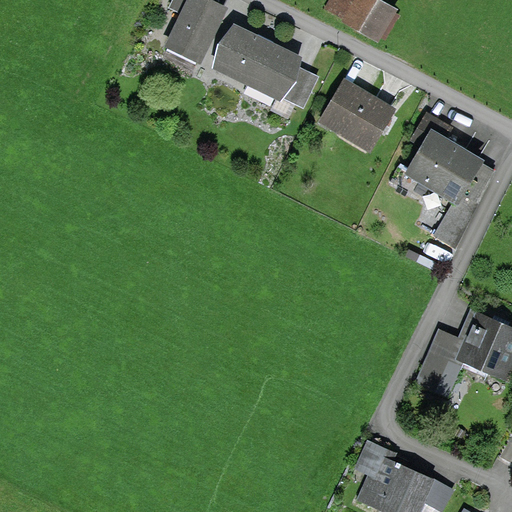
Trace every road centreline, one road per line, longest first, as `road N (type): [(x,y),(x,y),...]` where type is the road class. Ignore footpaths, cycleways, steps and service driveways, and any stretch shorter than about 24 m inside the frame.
road 1 (residential): [(511,168),(380,436),(511,489)]
road 2 (residential): [(277,0),(511,122)]
